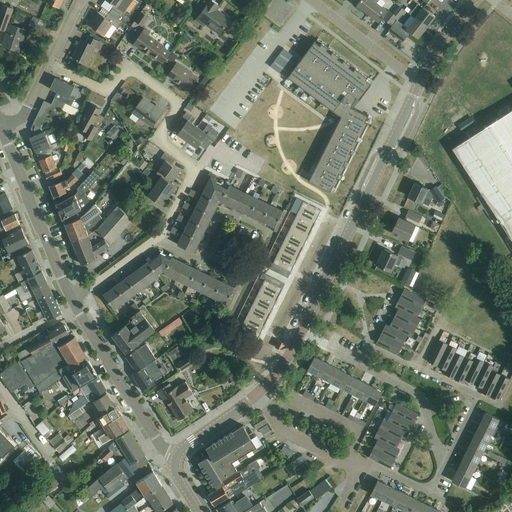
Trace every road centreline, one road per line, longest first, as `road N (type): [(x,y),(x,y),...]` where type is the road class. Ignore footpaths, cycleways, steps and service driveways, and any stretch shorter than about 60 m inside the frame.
road 1 (tertiary): [(300,333),(418,82)]
road 2 (residential): [(197,169),(164,146),(162,132),(176,109),(171,98),(134,73),(100,88),(50,64)]
road 3 (residential): [(443,465),(478,397),(369,344)]
road 4 (unclassified): [(71,298),(163,234),(197,169)]
road 5 (residential): [(71,298),(2,126)]
road 6 (unclassified): [(176,456),(164,450),(78,310)]
road 7 (residential): [(418,82),(310,0)]
road 8 (residential): [(344,461),(359,430),(300,401),(269,412)]
